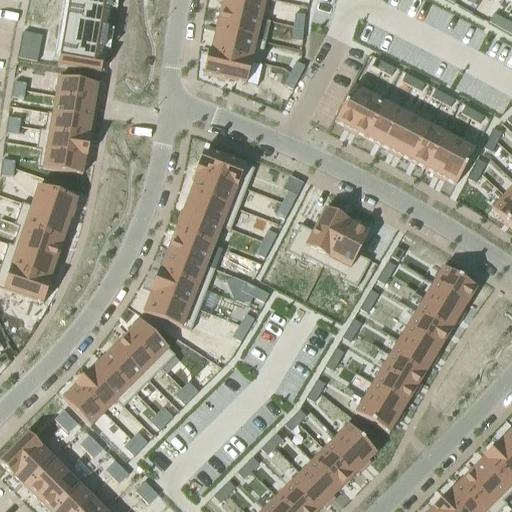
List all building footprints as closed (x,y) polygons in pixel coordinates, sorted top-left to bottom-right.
[(68,0),(57,68),(99,75),(102,61),(100,61),(110,0),(68,0)] [(263,0),(222,0),(219,12),(260,21),(264,1),(274,3),(274,2),(263,0)] [(219,12),(215,33),(264,44),(255,41),(260,21),(219,12)] [(493,14),(488,23),(500,29),(504,21),(493,14)] [(294,16),(293,29),(302,30),(304,17),(294,16)] [(504,21),(500,29),(511,36),(511,34),(511,24),(504,21)] [(293,29),(291,42),(301,43),(302,33),(302,30),(293,29)] [(207,52),(207,53),(259,66),(264,44),(215,33),(210,53),(207,52)] [(22,34),(17,60),(36,63),(41,37),(22,34)] [(207,53),(202,75),(245,85),(250,64),(259,66),(207,53)] [(375,61),(371,68),(381,74),(385,66),(375,61)] [(295,64),(289,75),(298,80),(304,68),(295,64)] [(381,74),(390,78),(394,71),(385,66),(381,74)] [(289,75),(283,87),(292,92),(298,80),(289,75)] [(405,76),(400,84),(410,89),(411,89),(415,81),(405,76)] [(57,79),(54,98),(93,105),(97,86),(57,79)] [(411,89),(410,89),(420,94),(424,86),(415,81),(411,89)] [(13,84),(12,91),(24,93),(25,85),(13,84)] [(352,88),(334,123),(334,124),(350,132),(369,96),(353,88),(352,88)] [(12,91),(11,99),(23,101),(24,93),(12,91)] [(434,92),(430,99),(440,105),(444,97),(434,92)] [(369,96),(350,132),(365,140),(384,104),(369,96)] [(440,105),(449,109),(453,102),(444,97),(440,105)] [(47,114),(46,115),(90,123),(93,105),(54,98),(51,115),(47,114)] [(384,104),(365,140),(380,147),(399,112),(384,104)] [(464,108),(460,115),(470,121),(474,114),(464,108)] [(399,112),(380,147),(395,155),(413,120),(399,112)] [(474,114),(470,121),(478,126),(483,119),(474,114)] [(39,131),(39,132),(89,141),(89,140),(88,139),(90,123),(46,115),(44,132),(39,131)] [(8,119),(7,127),(19,129),(20,121),(8,119)] [(413,120),(395,155),(410,163),(428,128),(413,120)] [(7,127),(6,135),(18,136),(19,129),(7,127)] [(428,128),(410,163),(425,171),(443,135),(428,128)] [(493,131),(488,141),(496,145),(501,135),(493,131)] [(39,132),(36,150),(86,158),(89,141),(39,132)] [(443,135),(425,171),(440,178),(458,143),(443,135)] [(488,141),(483,150),(491,154),(496,145),(488,141)] [(458,143),(440,178),(455,187),(473,151),(458,143)] [(36,150),(36,151),(40,152),(37,169),(81,177),(84,159),(85,159),(86,158),(36,150)] [(203,151),(195,172),(245,192),(253,170),(203,151)] [(2,162),(1,170),(13,171),(14,164),(2,162)] [(477,162),(472,172),(480,176),(485,166),(477,162)] [(1,170),(0,177),(12,179),(13,171),(1,170)] [(194,183),(190,193),(237,212),(245,192),(195,172),(191,182),(194,183)] [(472,172),(467,181),(475,185),(480,176),(472,172)] [(21,205),(21,206),(69,223),(76,201),(37,187),(30,208),(21,205)] [(511,187),(503,198),(511,206),(511,187)] [(190,193),(182,213),(229,232),(237,212),(190,193)] [(287,194),(281,205),(289,210),(295,198),(287,194)] [(511,206),(503,198),(490,211),(511,231),(511,206)] [(281,205),(274,217),(283,222),(289,210),(281,205)] [(21,206),(14,227),(18,228),(62,243),(69,223),(21,206)] [(299,227),(285,253),(299,261),(301,257),(322,268),(346,221),(324,210),(312,234),(299,227)] [(182,213),(174,233),(213,248),(220,229),(229,233),(229,232),(182,213)] [(346,221),(322,268),(343,279),(341,282),(355,289),(369,263),(356,256),(368,234),(346,223),(347,222),(346,221)] [(7,246),(7,247),(55,263),(62,243),(18,228),(12,247),(7,246)] [(267,232),(261,244),(269,249),(275,237),(267,232)] [(174,233),(166,253),(214,272),(214,271),(205,268),(213,248),(174,233)] [(261,244),(255,256),(263,260),(269,249),(261,244)] [(7,247),(0,266),(0,267),(49,284),(50,283),(48,282),(55,263),(7,247)] [(396,250),(390,259),(398,263),(403,254),(396,250)] [(157,272),(157,273),(206,292),(214,272),(166,253),(159,273),(157,272)] [(387,264),(382,273),(389,278),(395,269),(387,264)] [(0,267),(0,290),(42,305),(49,284),(0,267)] [(442,269),(432,284),(467,305),(476,290),(442,269)] [(157,273),(149,293),(198,312),(206,292),(157,273)] [(382,273),(376,283),(384,287),(389,278),(382,273)] [(240,293),(243,295),(251,299),(256,290),(244,284),(240,293)] [(432,284),(424,299),(458,319),(467,305),(432,284)] [(256,290),(251,299),(263,305),(268,296),(256,290)] [(150,294),(142,315),(190,333),(198,312),(149,293),(149,294),(150,294)] [(370,293),(364,302),(372,307),(377,297),(370,293)] [(424,299),(415,313),(449,334),(458,319),(424,299)] [(364,302),(359,311),(366,316),(372,307),(364,302)] [(415,313),(406,327),(440,348),(449,334),(415,313)] [(245,316),(238,328),(246,333),(253,321),(245,316)] [(139,322),(126,336),(160,371),(174,357),(139,322)] [(353,322),(347,331),(355,335),(360,326),(353,322)] [(406,327),(398,342),(432,363),(440,348),(406,327)] [(238,328),(231,339),(240,344),(246,333),(238,328)] [(347,331),(342,340),(349,345),(355,335),(347,331)] [(126,336),(113,349),(148,384),(160,371),(126,336)] [(398,342),(389,356),(423,377),(432,363),(398,342)] [(113,349),(100,361),(135,396),(148,384),(113,349)] [(335,351),(330,360),(337,364),(343,355),(335,351)] [(4,354),(0,355),(0,365),(8,362),(4,354)] [(389,356),(380,371),(414,391),(423,377),(389,356)] [(330,360),(324,369),(332,374),(337,364),(330,360)] [(87,372),(86,373),(122,409),(135,396),(100,361),(88,373),(87,372)] [(380,371),(372,385),(406,406),(414,391),(380,371)] [(86,373),(74,386),(103,415),(115,403),(122,410),(122,409),(86,373)] [(317,382),(311,391),(319,396),(324,386),(317,382)] [(187,384),(180,391),(190,400),(197,393),(187,384)] [(372,385),(363,399),(397,420),(406,406),(372,385)] [(74,387),(61,400),(89,428),(103,415),(74,386),(73,387),(74,387)] [(180,391),(174,398),(183,407),(190,400),(180,391)] [(311,391),(306,400),(313,405),(319,396),(311,391)] [(363,399),(354,415),(388,435),(397,420),(363,399)] [(162,409),(155,416),(164,426),(171,419),(162,409)] [(63,412),(53,421),(60,428),(70,419),(63,412)] [(299,412),(291,420),(298,426),(305,418),(299,412)] [(155,416),(148,423),(158,433),(164,426),(155,416)] [(70,419),(60,428),(67,435),(76,426),(70,419)] [(291,420),(284,427),(290,434),(298,426),(291,420)] [(347,427),(334,439),(363,468),(375,455),(347,427)] [(497,446),(496,447),(511,462),(511,435),(509,433),(497,446)] [(26,435),(0,461),(0,466),(11,477),(43,445),(43,444),(39,448),(26,435)] [(136,435),(130,442),(139,451),(146,444),(136,435)] [(275,436),(268,444),(274,450),(281,442),(275,436)] [(88,437),(79,447),(85,454),(95,444),(88,437)] [(334,439),(323,451),(351,479),(363,468),(334,439)] [(130,442),(123,449),(132,458),(139,451),(130,442)] [(95,444),(85,454),(92,460),(102,451),(95,444)] [(268,444),(260,451),(266,458),(274,450),(268,444)] [(43,445),(11,477),(11,478),(12,477),(24,489),(59,454),(55,457),(43,445)] [(482,458),(481,459),(482,460),(483,459),(511,487),(511,486),(511,462),(496,447),(497,446),(496,445),(495,446),(482,458)] [(323,451),(311,463),(339,491),(351,479),(323,451)] [(59,454),(24,489),(37,502),(72,467),(59,454)] [(482,460),(470,472),(502,504),(503,503),(511,493),(511,486),(511,487),(483,459),(482,460)] [(251,460),(244,467),(250,474),(258,466),(251,460)] [(114,463),(104,472),(111,479),(120,470),(114,463)] [(311,463),(299,475),(327,503),(339,491),(311,463)] [(72,467),(37,502),(47,511),(52,511),(81,483),(69,471),(73,468),(72,467)] [(244,467),(236,475),(242,481),(250,474),(244,467)] [(120,470),(111,479),(118,486),(127,477),(121,470),(120,470)] [(470,472),(458,485),(484,511),(500,511),(506,506),(503,503),(502,504),(470,472)] [(299,475),(287,487),(312,511),(318,511),(327,503),(299,475)] [(81,483),(52,511),(77,511),(94,496),(81,483)] [(144,484),(134,493),(141,500),(150,491),(144,484)] [(228,484),(220,491),(226,497),(234,490),(228,484)] [(445,497),(459,511),(484,511),(458,485),(445,497)] [(312,511),(287,487),(275,499),(288,511),(312,511)] [(150,491),(141,500),(148,507),(157,497),(150,491)] [(220,491),(212,499),(219,505),(226,497),(220,491)] [(94,496),(77,511),(103,511),(110,505),(106,508),(94,496)] [(431,509),(430,510),(431,511),(432,510),(433,511),(459,511),(445,497),(445,496),(444,497),(431,509)] [(288,511),(275,499),(263,511),(264,511),(288,511)]
